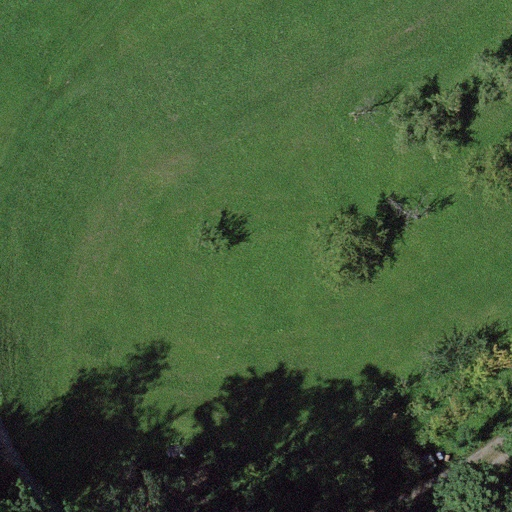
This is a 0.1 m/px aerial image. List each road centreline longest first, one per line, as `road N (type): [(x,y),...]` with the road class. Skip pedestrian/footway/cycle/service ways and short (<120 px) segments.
road 1 (track): [(0,208),(32,105),(103,0)]
road 2 (track): [(410,511),(511,441)]
